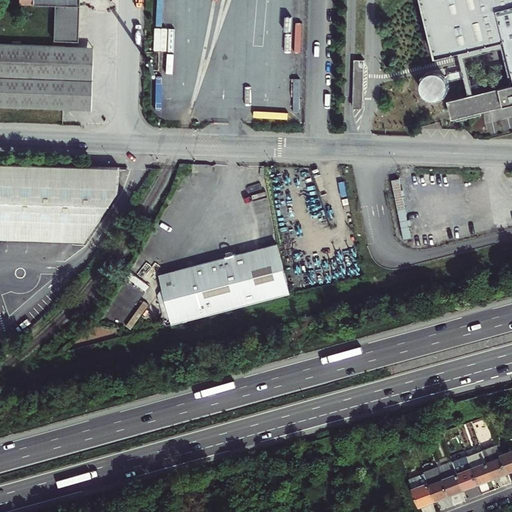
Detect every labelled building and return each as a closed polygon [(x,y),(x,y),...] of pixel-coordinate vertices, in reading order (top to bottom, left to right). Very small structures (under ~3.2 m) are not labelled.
[(80,12),(79,0),(33,0),(34,7),(58,8),(57,40),(79,40),(80,12)] [(508,41),(511,55),(511,0),(422,0),(437,59),(461,53),(508,41)] [(511,55),(508,41),(461,53),(463,64),(471,95),(450,100),(453,111),(454,117),(455,119),(483,112),(499,107),(496,94),(511,90),(511,55)] [(57,46),(0,43),(0,106),(64,109),(91,109),(93,47),(57,46)] [(365,60),(355,60),(353,108),(363,108),(365,60)] [(499,107),(511,104),(511,90),(496,94),(499,107)] [(121,180),(122,164),(0,161),(0,237),(87,241),(105,216),(121,192),(121,180)] [(352,172),(362,233),(371,232),(361,171),(352,172)] [(163,273),(170,299),(163,301),(167,315),(174,313),(176,322),(293,292),(284,259),(279,243),(163,273)] [(509,472),(511,471),(511,449),(501,454),(502,456),(509,472)] [(502,456),(487,462),(493,478),(509,472),(502,456)] [(487,462),(472,467),(478,484),(493,478),(487,462)] [(478,484),(472,467),(458,473),(464,489),(478,484)] [(464,489),(458,473),(444,478),(450,494),(464,489)] [(450,494),(444,478),(429,484),(435,500),(450,494)] [(435,500),(429,484),(428,482),(413,487),(416,496),(420,506),(435,500)]
